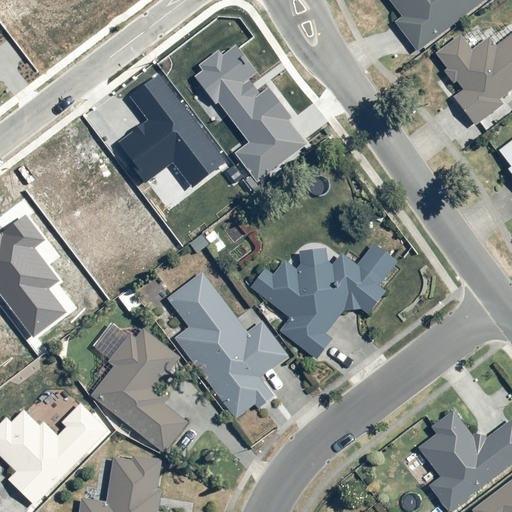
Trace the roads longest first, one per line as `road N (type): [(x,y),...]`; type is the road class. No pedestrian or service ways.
road 1 (residential): [(290,0),(502,298)]
road 2 (residential): [(266,511),(292,465),(326,432),(502,298)]
road 3 (residential): [(0,141),(185,0)]
